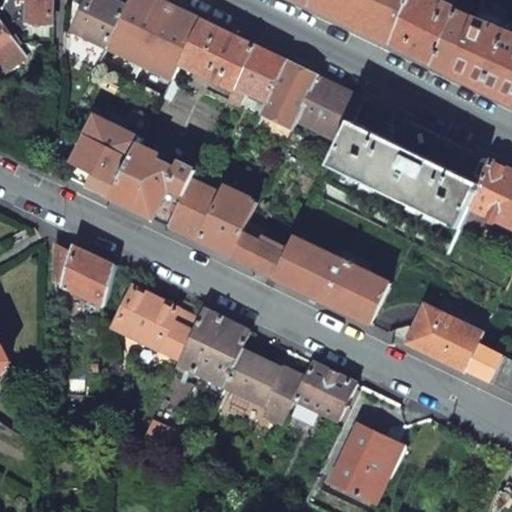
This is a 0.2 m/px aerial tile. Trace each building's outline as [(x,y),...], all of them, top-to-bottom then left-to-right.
[(31,26),(32,5),(27,4),(26,0),(9,0),(0,15),(0,19),(13,39),(16,36),(31,36),(31,26)] [(53,0),(26,0),(27,4),(32,5),(31,26),(51,27),(53,27),(53,0)] [(128,9),(111,0),(91,0),(75,33),(76,33),(88,39),(108,49),(128,9)] [(180,67),(203,22),(168,6),(156,0),(132,0),(128,9),(108,49),(98,68),(163,101),(165,95),(172,83),(180,67)] [(294,0),(313,9),(316,0),(294,0)] [(316,0),(313,9),(361,32),(390,46),(409,0),(316,0)] [(447,7),(433,0),(409,0),(390,46),(426,64),(453,77),(476,22),(458,12),(460,9),(449,3),(447,7)] [(0,78),(27,58),(20,48),(23,45),(16,36),(13,39),(0,19),(0,78)] [(511,35),(477,21),(476,22),(453,77),(458,80),(511,105),(511,35)] [(234,37),(203,22),(180,67),(234,93),(236,89),(256,48),(234,37)] [(51,27),(31,26),(31,36),(51,37),(51,27)] [(88,39),(76,33),(73,37),(86,43),(88,39)] [(264,52),(256,48),(236,89),(246,94),(260,102),(267,105),(287,63),(264,52)] [(311,75),(287,63),(267,105),(261,115),(294,131),(297,122),(319,79),(311,75)] [(328,83),(319,79),(297,122),(343,144),(354,123),(365,101),(328,83)] [(178,87),(172,83),(165,95),(172,99),(178,87)] [(246,94),(236,89),(234,93),(228,105),(238,110),(246,94)] [(267,105),(260,102),(255,112),(261,115),(267,105)] [(141,142),(95,118),(72,164),(94,176),(117,188),(138,147),(141,142)] [(385,138),(354,123),(343,144),(331,168),(460,231),(471,208),(482,186),(385,138)] [(160,158),(138,147),(117,188),(111,200),(133,211),(154,221),(170,191),(183,197),(190,182),(195,173),(181,166),(177,173),(158,163),(160,158)] [(511,171),(494,163),(482,186),(471,208),(492,218),(488,223),(495,226),(497,221),(511,228),(511,171)] [(183,197),(168,228),(199,243),(222,197),(190,182),(183,197)] [(257,205),(226,189),(222,197),(199,243),(215,251),(231,258),(242,236),(253,213),(257,205)] [(287,258),(242,236),(231,258),(253,269),(276,280),(287,258)] [(392,285),(296,239),(287,258),(276,280),(324,303),(372,326),(392,285)] [(55,248),(54,285),(63,288),(73,257),(55,248)] [(73,257),(63,288),(88,300),(101,306),(104,308),(105,308),(117,270),(96,260),(75,250),(73,257)] [(157,301),(134,290),(115,331),(159,352),(178,313),(179,311),(157,301)] [(81,314),(99,322),(104,308),(101,306),(88,300),(81,314)] [(485,337),(426,308),(415,330),(408,344),(438,358),(467,372),(481,345),(485,337)] [(178,313),(159,352),(182,363),(200,324),(178,313)] [(227,323),(205,313),(200,324),(182,363),(177,372),(183,374),(185,369),(225,388),(242,353),(250,334),(227,323)] [(84,333),(108,340),(106,329),(85,322),(84,333)] [(391,332),(390,335),(408,344),(415,330),(409,327),(391,332)] [(0,381),(11,365),(0,344),(0,381)] [(511,359),(481,345),(467,372),(511,393),(511,359)] [(279,371),(242,353),(225,388),(269,409),(265,417),(283,425),(295,401),(296,402),(306,381),(294,375),(281,369),(279,371)] [(336,375),(314,364),(306,381),(296,402),(340,423),(358,386),(336,375)] [(174,434),(153,424),(142,447),(186,468),(194,454),(170,442),(174,434)] [(402,451),(359,430),(333,483),(376,503),(402,451)]
